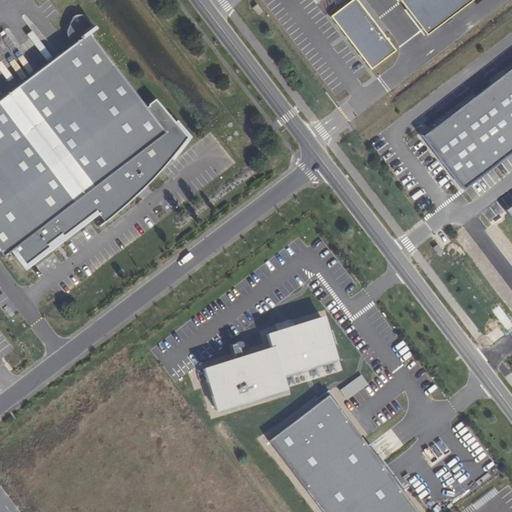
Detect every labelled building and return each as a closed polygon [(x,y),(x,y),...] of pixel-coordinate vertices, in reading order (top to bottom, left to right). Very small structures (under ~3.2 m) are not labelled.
[(371,70),(396,51),(356,0),(352,0),(330,17),(371,70)] [(396,0),(424,36),(471,0),(396,0)] [(106,220),(119,209),(128,200),(135,194),(132,189),(145,179),(147,182),(151,178),(160,169),(169,159),(179,145),(186,137),(153,98),(146,104),(146,105),(144,107),(88,33),(94,28),(92,25),(91,25),(83,16),(68,13),(57,22),(55,31),(60,36),(67,46),(0,98),(0,254),(2,256),(13,248),(15,250),(14,251),(24,265),(48,246),(46,244),(60,233),(62,236),(94,211),(102,221),(97,225),(97,226),(106,220)] [(511,70),(421,139),(461,191),(511,152),(511,70)] [(334,359),(321,318),(266,334),(270,348),(203,368),(216,410),(283,390),(279,376),(334,359)] [(268,440),(323,511),(416,511),(328,395),(268,440)]
